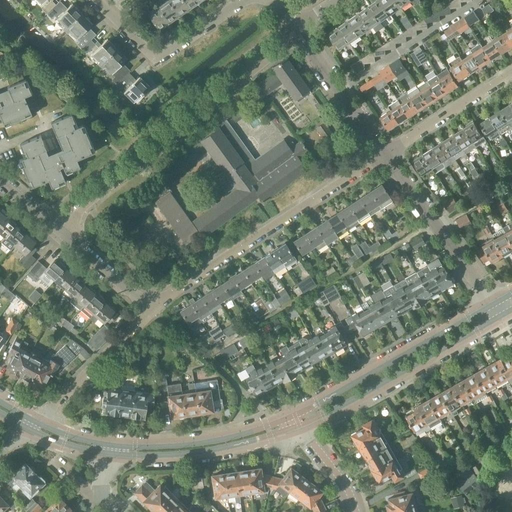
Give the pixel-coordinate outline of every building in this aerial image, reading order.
[(56,5),(52,1),(51,0),(42,9),(47,14),(56,5)] [(179,16),(189,9),(182,0),(169,0),(168,1),(179,16)] [(182,0),(189,9),(199,2),(197,0),(182,0)] [(391,15),(384,4),(380,0),(379,0),(370,6),(381,22),(391,15)] [(391,15),(401,8),(395,0),(380,0),(384,4),(391,15)] [(462,7),(461,2),(459,0),(454,0),(448,5),(450,9),(462,7)] [(169,23),(179,16),(168,1),(158,8),(169,23)] [(65,31),(82,14),(72,4),(66,10),(62,6),(60,9),(60,10),(63,13),(57,19),(63,25),(63,28),(65,31)] [(60,10),(60,9),(56,5),(47,14),(51,19),(60,10)] [(451,14),(450,9),(448,5),(425,19),(427,23),(440,21),(440,16),(451,14)] [(485,7),(490,14),(494,10),(489,5),(485,7)] [(371,29),(381,22),(370,6),(360,13),(371,29)] [(158,30),(169,23),(158,8),(148,15),(158,30)] [(360,36),(371,29),(360,13),(350,20),(360,36)] [(90,33),(86,30),(92,24),(82,14),(65,31),(68,33),(70,32),(77,39),(83,32),(86,35),(87,36),(90,33)] [(470,27),(465,20),(464,18),(453,24),(454,26),(459,34),(470,27)] [(465,20),(470,27),(474,23),(469,18),(465,20)] [(428,29),(427,23),(425,19),(414,26),(417,30),(428,29)] [(350,43),(360,36),(350,20),(339,27),(350,43)] [(417,36),(417,30),(414,26),(403,33),(406,37),(417,36)] [(454,26),(444,32),(450,40),(459,34),(454,26)] [(339,50),(350,43),(339,27),(328,35),(339,50)] [(511,48),(511,47),(511,29),(503,35),(511,48)] [(407,42),(406,37),(403,33),(393,40),(396,44),(407,42)] [(91,40),(87,36),(86,35),(77,44),(82,49),(91,40)] [(501,54),(511,48),(503,35),(493,41),(501,54)] [(100,66),(117,49),(107,39),(101,45),(97,41),(95,44),(96,45),(95,45),(98,48),(92,54),(98,60),(98,63),(100,66)] [(96,45),(95,44),(91,40),(82,49),(86,54),(95,45),(96,45)] [(396,49),(396,44),(393,40),(382,46),(385,50),(396,49)] [(423,44),(427,50),(433,46),(429,40),(423,44)] [(491,60),(501,54),(493,41),(483,48),(491,60)] [(386,56),(385,50),(382,46),(372,53),(375,57),(386,56)] [(420,48),(414,52),(422,64),(428,60),(420,48)] [(481,67),(491,60),(483,48),(473,54),(481,67)] [(125,69),(121,65),(127,59),(117,49),(100,66),(103,68),(105,67),(112,74),(118,67),(121,70),(122,71),(125,69)] [(376,62),(375,57),(372,53),(361,60),(364,64),(376,62)] [(470,73),(481,67),(473,54),(462,61),(470,73)] [(400,59),(390,65),(391,67),(397,77),(407,70),(402,63),(400,59)] [(298,102),(306,96),(311,93),(289,62),(288,64),(283,60),(275,66),(277,71),(252,89),(260,99),(283,83),(295,100),(296,99),(298,102)] [(365,69),(364,64),(361,60),(351,66),(357,74),(365,69)] [(459,81),(470,73),(462,61),(451,68),(459,81)] [(380,71),(381,74),(384,77),(387,82),(397,77),(391,67),(390,65),(380,71)] [(126,75),(122,71),(121,70),(112,79),(117,84),(126,75)] [(21,73),(6,79),(9,86),(24,80),(23,77),(22,74),(21,73)] [(139,77),(136,80),(129,73),(126,75),(117,84),(115,86),(126,96),(127,95),(134,102),(143,93),(145,95),(151,89),(139,77)] [(448,92),(458,86),(450,74),(440,80),(448,92)] [(437,75),(427,81),(430,86),(437,96),(438,99),(448,92),(440,80),(437,75)] [(371,80),(374,85),(381,81),(378,76),(371,80)] [(0,120),(2,120),(4,125),(30,115),(26,103),(23,97),(31,94),(25,80),(24,80),(9,86),(6,87),(9,94),(0,97),(0,120)] [(363,92),(374,85),(371,80),(360,87),(363,92)] [(438,99),(437,96),(430,86),(420,92),(423,96),(428,105),(438,99)] [(428,105),(423,96),(420,92),(411,98),(419,111),(428,105)] [(397,99),(398,100),(409,117),(419,111),(411,98),(407,93),(397,99)] [(35,99),(26,103),(30,115),(37,112),(39,111),(40,110),(35,99)] [(399,124),(409,117),(398,100),(394,102),(397,107),(391,111),(399,124)] [(511,128),(511,127),(511,106),(511,104),(500,111),(511,128)] [(389,130),(399,124),(391,111),(381,118),(389,130)] [(501,134),(511,128),(500,111),(490,118),(498,129),(501,134)] [(71,114),(63,118),(50,123),(56,137),(57,137),(64,152),(48,158),(45,150),(46,150),(40,136),(19,144),(25,158),(19,160),(31,188),(48,181),(51,188),(65,182),(62,174),(79,167),(76,160),(94,152),(82,125),(77,127),(71,114)] [(497,130),(498,129),(490,118),(480,124),(487,136),(489,135),(491,139),(500,134),(497,130)] [(473,143),(483,136),(474,122),(464,129),(473,143)] [(251,157),(233,132),(227,123),(218,129),(218,128),(200,141),(201,142),(193,148),(199,157),(207,151),(223,172),(215,178),(226,193),(227,193),(229,196),(242,186),(240,183),(250,176),(243,166),(248,162),(247,160),(251,157)] [(324,140),(328,137),(332,135),(324,123),(316,129),(324,140)] [(463,149),(473,143),(464,129),(454,135),(463,149)] [(453,156),(463,149),(454,135),(444,142),(453,156)] [(300,141),(294,146),(288,137),(254,162),(251,157),(247,160),(248,162),(243,166),(250,176),(240,183),(242,186),(229,196),(227,193),(226,193),(228,196),(193,222),(204,237),(253,201),(251,199),(257,195),(263,202),(307,170),(298,159),(308,152),(300,141)] [(510,148),(507,144),(508,144),(504,138),(500,142),(503,147),(506,151),(510,148)] [(314,156),(319,162),(339,147),(335,141),(314,156)] [(456,160),(453,156),(444,142),(434,148),(445,167),(456,160)] [(435,173),(445,167),(434,148),(424,155),(435,173)] [(425,180),(435,173),(424,155),(413,161),(422,175),(425,180)] [(185,245),(200,235),(170,193),(172,192),(165,182),(153,190),(158,196),(159,195),(162,198),(155,203),(185,245)] [(389,197),(384,189),(381,185),(370,192),(381,209),(392,201),(389,197)] [(370,216),(381,209),(370,192),(359,199),(370,216)] [(446,208),(456,201),(452,197),(443,203),(446,208)] [(359,223),(370,216),(359,199),(348,206),(359,223)] [(138,210),(133,203),(132,201),(126,205),(127,207),(132,214),(138,210)] [(449,213),(459,206),(456,201),(446,208),(449,213)] [(502,201),(497,204),(502,214),(508,211),(502,201)] [(348,230),(359,223),(348,206),(337,213),(346,225),(345,226),(348,230)] [(335,232),(345,226),(346,225),(337,213),(327,220),(335,232)] [(459,226),(470,220),(467,215),(456,220),(459,226)] [(0,233),(5,238),(16,224),(10,219),(9,220),(6,217),(7,216),(0,223),(0,233)] [(324,240),(335,232),(327,220),(316,227),(324,240)] [(459,226),(462,231),(473,225),(470,220),(459,226)] [(409,231),(408,230),(403,221),(397,224),(400,229),(396,231),(400,237),(404,234),(409,231)] [(511,222),(503,228),(511,243),(511,222)] [(20,227),(18,228),(15,226),(17,224),(16,224),(5,238),(14,246),(26,232),(20,227)] [(313,247),(324,240),(316,227),(305,234),(313,247)] [(510,252),(511,251),(511,243),(503,228),(491,234),(493,238),(494,239),(504,256),(505,255),(505,256),(511,254),(510,252)] [(400,237),(396,231),(391,234),(388,229),(383,232),(389,242),(394,239),(395,240),(400,237)] [(36,249),(32,246),(36,241),(30,235),(28,237),(25,234),(26,233),(26,232),(14,246),(24,255),(19,261),(23,265),(31,255),(36,249)] [(301,254),(313,247),(305,234),(293,242),(301,254)] [(421,237),(411,243),(414,249),(424,243),(421,237)] [(504,256),(494,239),(493,238),(482,244),(484,248),(478,252),(484,262),(490,259),(492,262),(493,262),(494,263),(499,260),(499,259),(504,256)] [(375,248),(373,244),(369,247),(365,241),(360,244),(366,254),(375,248)] [(296,260),(293,255),(285,243),(274,250),(285,267),(296,260)] [(402,247),(403,250),(404,250),(404,251),(410,248),(408,243),(402,247)] [(354,261),(358,258),(363,255),(356,244),(351,247),(355,254),(351,257),(354,261)] [(399,253),(403,250),(402,247),(397,250),(390,253),(393,257),(399,254),(399,253)] [(275,274),(285,267),(274,250),(264,257),(271,269),(275,274)] [(392,257),(393,257),(390,253),(379,259),(380,261),(382,264),(393,259),(392,257)] [(28,268),(36,259),(31,255),(23,265),(28,268)] [(275,274),(271,269),(264,257),(253,264),(261,276),(264,281),(275,274)] [(437,258),(426,265),(427,266),(430,271),(441,290),(454,282),(451,277),(449,278),(443,267),(442,267),(437,258)] [(54,280),(66,267),(60,261),(58,263),(55,260),(47,269),(43,265),(35,274),(30,270),(26,274),(35,282),(39,278),(44,272),(54,280)] [(35,274),(43,265),(38,261),(30,270),(35,274)] [(250,283),(261,276),(253,264),(243,271),(250,283)] [(374,264),(369,267),(372,272),(377,269),(374,264)] [(441,290),(430,271),(427,266),(422,269),(419,269),(415,271),(430,296),(432,297),(436,295),(437,292),(441,290)] [(64,289),(76,276),(69,270),(68,271),(65,268),(66,267),(54,280),(64,289)] [(328,270),(332,276),(337,273),(333,267),(328,270)] [(327,279),(332,276),(328,270),(323,273),(327,279)] [(240,289),(250,283),(243,271),(233,277),(240,289)] [(429,296),(430,296),(415,271),(404,277),(420,305),(426,301),(425,299),(429,296)] [(358,275),(364,286),(370,283),(363,272),(358,275)] [(359,289),(364,286),(358,275),(352,278),(359,289)] [(74,297),(86,284),(79,278),(78,280),(75,277),(76,276),(64,289),(74,297)] [(298,287),(302,293),(307,290),(306,289),(311,286),(305,276),(300,279),(303,284),(298,287)] [(222,284),(230,296),(232,299),(242,293),(240,289),(233,277),(222,284)] [(413,309),(420,305),(404,277),(392,284),(396,291),(407,309),(412,306),(413,309)] [(84,306),(96,292),(89,287),(88,288),(85,285),(86,284),(74,297),(70,302),(80,310),(84,306)] [(219,303),(230,296),(222,284),(211,291),(219,303)] [(335,300),(341,297),(334,285),(328,288),(335,300)] [(14,295),(11,292),(5,287),(1,293),(11,301),(14,295)] [(273,294),(280,306),(291,299),(283,287),(273,294)] [(302,293),(298,287),(293,290),(297,296),(302,293)] [(329,303),(335,300),(328,288),(322,291),(329,303)] [(209,310),(219,303),(211,291),(201,298),(209,310)] [(323,307),(329,303),(322,291),(317,294),(323,307)] [(403,311),(407,309),(396,291),(391,293),(392,296),(386,299),(397,318),(402,315),(403,311)] [(93,314),(105,301),(99,295),(98,297),(95,294),(96,293),(96,292),(84,306),(80,310),(80,311),(84,306),(93,314)] [(261,299),(268,310),(269,310),(270,312),(280,306),(273,294),(268,296),(270,300),(264,303),(262,299),(261,299)] [(211,313),(209,310),(201,298),(194,302),(193,299),(189,301),(191,304),(191,305),(198,316),(200,320),(211,313)] [(255,312),(259,318),(264,315),(263,314),(268,310),(261,299),(255,303),(259,309),(255,312)] [(392,320),(397,318),(386,299),(381,302),(379,300),(374,303),(384,320),(385,322),(389,320),(392,320)] [(49,308),(53,303),(47,300),(44,304),(49,308)] [(115,309),(109,304),(107,305),(104,302),(106,301),(105,301),(93,314),(89,319),(94,323),(98,318),(104,323),(106,320),(109,323),(117,314),(114,311),(115,309)] [(385,322),(384,320),(374,303),(368,306),(370,308),(364,312),(374,330),(379,327),(380,324),(385,322)] [(188,323),(198,316),(191,305),(180,311),(181,312),(177,314),(181,319),(184,317),(188,323)] [(287,313),(291,319),(299,315),(295,309),(287,313)] [(259,318),(255,312),(250,315),(254,321),(259,318)] [(349,332),(352,331),(357,328),(361,335),(366,333),(369,333),(374,330),(364,312),(358,315),(357,313),(343,321),(349,332)] [(44,319),(53,325),(58,319),(48,313),(44,319)] [(11,335),(13,333),(17,324),(18,322),(12,318),(4,331),(11,335)] [(66,328),(70,323),(65,319),(61,325),(66,328)] [(233,324),(237,330),(242,327),(238,321),(233,324)] [(341,337),(347,334),(349,332),(343,321),(329,329),(330,331),(324,334),(335,353),(340,350),(341,347),(345,344),(341,337)] [(237,330),(233,324),(228,327),(226,323),(220,327),(226,336),(232,333),(237,330)] [(23,338),(17,335),(21,326),(17,324),(13,333),(17,335),(15,340),(9,351),(13,354),(8,363),(9,364),(7,367),(12,370),(10,372),(11,373),(12,375),(15,377),(18,376),(31,352),(25,348),(28,343),(22,340),(23,338)] [(211,336),(215,343),(220,339),(219,338),(225,335),(225,337),(226,336),(220,327),(218,325),(213,329),(216,333),(211,336)] [(108,340),(113,335),(104,326),(99,331),(108,340)] [(103,343),(108,340),(99,331),(95,334),(103,343)] [(99,347),(103,343),(95,334),(91,338),(99,347)] [(330,356),(335,353),(324,334),(318,337),(317,335),(312,338),(323,357),(326,355),(330,356)] [(215,343),(211,336),(207,339),(211,345),(215,343)] [(96,350),(99,347),(91,338),(86,343),(96,350)] [(298,341),(299,342),(312,366),(318,362),(319,359),(323,357),(312,338),(307,341),(306,339),(302,339),(298,341)] [(58,372),(83,348),(71,339),(50,359),(51,360),(49,362),(43,359),(30,383),(31,386),(34,387),(37,386),(38,387),(39,385),(43,387),(45,384),(46,384),(51,375),(54,376),(56,371),(58,372)] [(243,339),(239,341),(243,348),(247,346),(246,344),(243,339)] [(288,348),(289,351),(300,370),(304,368),(307,369),(312,366),(299,342),(288,348)] [(43,359),(34,353),(38,346),(35,345),(31,352),(18,376),(30,383),(43,359)] [(233,345),(219,353),(223,360),(237,352),(233,345)] [(289,351),(288,348),(286,346),(280,349),(283,355),(284,354),(285,356),(279,360),(290,379),(296,375),(295,373),(300,370),(289,351)] [(511,382),(511,356),(503,361),(502,358),(497,361),(507,378),(510,384),(511,382)] [(283,382),(290,379),(279,360),(273,363),(272,361),(267,364),(268,366),(278,383),(278,382),(282,380),(283,382)] [(505,379),(507,378),(497,361),(486,367),(496,385),(497,384),(499,386),(507,382),(505,379)] [(255,369),(253,365),(245,369),(250,376),(244,380),(244,382),(246,385),(248,387),(250,386),(255,395),(266,389),(256,370),(255,369)] [(277,385),(278,383),(268,366),(262,369),(261,367),(256,370),(266,389),(270,387),(273,388),(277,385)] [(137,381),(138,375),(138,374),(130,367),(129,369),(136,375),(134,379),(137,381)] [(494,386),(496,385),(486,367),(475,374),(484,391),(486,390),(488,392),(495,388),(494,386)] [(488,397),(484,391),(475,374),(463,380),(473,398),(477,403),(488,397)] [(157,379),(159,392),(168,391),(166,378),(157,379)] [(118,415),(121,391),(114,390),(115,385),(114,385),(114,381),(110,380),(109,384),(105,383),(102,407),(105,407),(104,413),(110,414),(112,416),(115,417),(118,415)] [(213,412),(211,401),(220,400),(217,380),(208,381),(208,382),(194,384),(199,414),(199,413),(202,416),(205,415),(207,412),(213,412)] [(472,399),(473,398),(463,380),(452,387),(462,404),(464,403),(465,405),(473,401),(472,399)] [(199,414),(194,384),(194,383),(189,384),(190,391),(182,392),(186,415),(199,414)] [(460,405),(462,404),(452,387),(441,393),(451,411),(454,416),(459,414),(457,410),(462,407),(460,405)] [(131,417),(134,392),(121,391),(118,415),(131,417)] [(153,405),(154,398),(154,393),(148,392),(147,394),(134,392),(131,417),(132,417),(133,419),(137,420),(138,418),(139,417),(145,418),(147,404),(153,405)] [(185,416),(186,415),(182,392),(168,394),(171,418),(178,417),(180,419),(183,419),(185,416)] [(449,412),(451,411),(441,393),(429,399),(439,417),(441,416),(442,418),(450,414),(449,412)] [(418,406),(431,428),(442,422),(439,417),(429,399),(418,406)] [(418,436),(426,431),(431,428),(418,406),(414,408),(415,411),(406,416),(415,431),(418,436)] [(358,448),(379,436),(378,436),(380,435),(377,429),(378,429),(373,420),(362,426),(364,428),(351,435),(354,440),(353,443),(355,446),(358,446),(358,448)] [(496,438),(502,435),(499,429),(493,432),(496,438)] [(365,459),(385,448),(379,436),(358,448),(365,459)] [(385,448),(365,459),(372,471),(392,459),(394,458),(388,446),(385,448)] [(508,458),(504,451),(503,452),(502,449),(496,452),(501,461),(508,458)] [(497,467),(490,455),(490,454),(480,459),(481,460),(487,472),(497,467)] [(392,459),(372,471),(371,474),(372,477),(376,478),(378,482),(391,475),(394,481),(404,475),(401,468),(398,470),(392,459)] [(478,478),(486,474),(480,462),(472,466),(478,478)] [(20,488),(35,473),(34,471),(35,470),(32,466),(30,467),(29,466),(28,467),(25,464),(15,474),(12,471),(4,478),(11,486),(16,491),(20,488)] [(421,478),(431,472),(428,467),(418,473),(421,478)] [(289,492),(301,476),(291,468),(282,479),(274,477),(271,488),(275,489),(279,484),(289,492)] [(274,477),(271,477),(261,474),(260,469),(249,470),(252,495),(264,493),(263,488),(271,490),(271,488),(274,477)] [(240,496),(252,495),(249,470),(236,472),(240,496)] [(240,496),(236,472),(224,474),(228,498),(235,497),(236,503),(241,502),(240,496)] [(20,488),(23,491),(29,497),(32,494),(33,495),(39,490),(38,489),(44,483),(43,482),(44,481),(43,481),(44,480),(40,476),(39,477),(39,476),(38,477),(35,473),(20,488)] [(216,500),(228,498),(224,474),(212,476),(216,500)] [(475,475),(460,487),(466,494),(481,482),(475,475)] [(300,500),(312,483),(301,476),(289,492),(300,500)] [(192,490),(198,489),(197,478),(190,479),(191,479),(186,480),(187,488),(192,488),(192,490)] [(319,496),(323,491),(312,483),(300,500),(311,508),(311,507),(313,511),(323,506),(319,496)] [(152,510),(169,493),(161,485),(152,495),(142,486),(134,494),(143,503),(144,502),(152,510)] [(167,511),(177,502),(169,493),(152,510),(152,511),(153,511),(167,511)] [(387,511),(393,511),(415,506),(411,493),(404,495),(403,493),(396,494),(397,497),(388,499),(389,504),(386,505),(387,511)] [(4,511),(3,510),(8,505),(0,495),(0,511),(4,511)] [(64,511),(68,508),(64,504),(65,501),(62,499),(60,499),(59,498),(44,511),(64,511)] [(33,499),(23,508),(26,511),(29,511),(37,504),(33,499)] [(184,511),(186,510),(177,502),(167,511),(184,511)] [(206,511),(207,511),(213,506),(209,503),(204,509),(206,511)]
